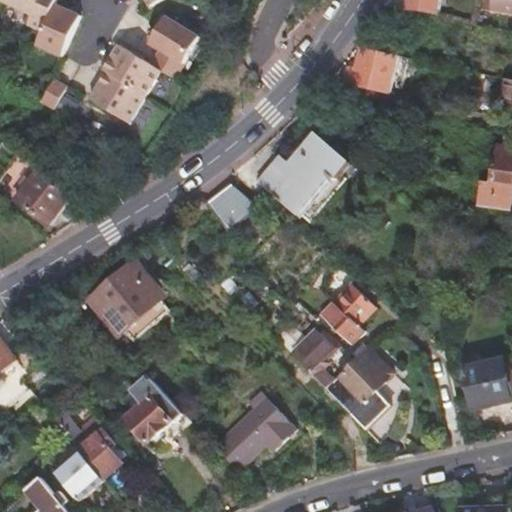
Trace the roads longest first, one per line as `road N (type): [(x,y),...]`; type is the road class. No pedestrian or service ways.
road 1 (secondary): [(0,294),(207,167),(288,92)]
road 2 (residential): [(511,453),(279,511)]
